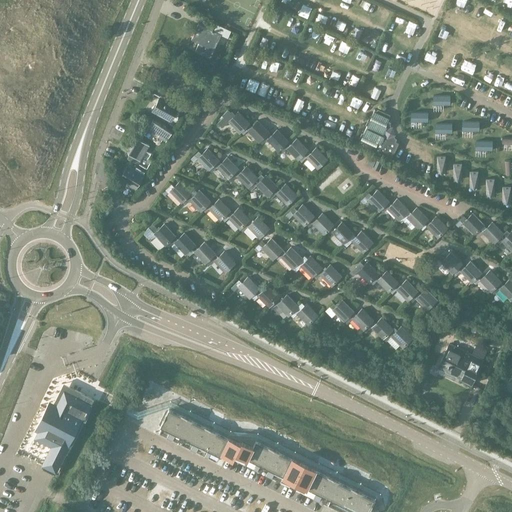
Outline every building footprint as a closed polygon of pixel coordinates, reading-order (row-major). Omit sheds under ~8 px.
[(221,34),(228,37),(231,30),(216,24),(213,30),(198,24),(191,39),(199,42),(195,51),(210,58),(221,34)] [(178,85),(175,92),(185,98),(189,91),(178,85)] [(160,96),(152,110),(170,120),(177,106),(181,108),(178,113),(184,116),(187,111),(189,113),(192,107),(174,96),(171,102),(160,96)] [(224,117),(217,123),(222,128),(229,121),(239,133),(245,127),(249,123),(238,112),(234,116),(228,109),(222,115),(224,117)] [(381,154),(381,155),(390,160),(398,143),(395,141),(396,139),(395,139),(394,135),(387,138),(384,131),(387,126),(386,125),(390,117),(389,116),(390,115),(377,109),(376,111),(374,110),(371,117),(369,115),(365,125),(366,125),(363,133),(361,133),(359,139),(360,139),(358,144),(381,154)] [(153,119),(147,128),(158,135),(157,137),(165,142),(172,131),(168,129),(156,121),(153,119)] [(252,127),(249,123),(245,127),(259,142),(264,137),(269,133),(258,121),(252,127)] [(271,136),(269,133),(264,137),(278,151),(283,146),(288,142),(277,130),(271,136)] [(148,146),(137,139),(128,154),(139,160),(148,146)] [(288,142),(283,146),(297,160),(303,155),(307,151),(308,151),(297,139),(291,145),(288,142)] [(310,154),(307,151),(303,155),(317,169),(327,159),(316,148),(310,154)] [(209,170),(214,164),(218,160),(207,149),(202,154),(199,151),(194,155),(209,170)] [(228,179),(234,173),(238,169),(227,157),(221,163),(218,160),(214,164),(228,179)] [(368,157),(366,164),(374,168),(376,162),(374,161),(375,160),(368,157)] [(136,187),(143,175),(144,172),(139,169),(137,172),(127,166),(120,178),(136,187)] [(238,169),(234,173),(248,188),(257,178),(258,178),(246,166),(241,172),(238,169)] [(257,178),(248,188),(250,190),(256,185),(267,197),(273,191),(277,187),(266,175),(260,181),(257,178)] [(170,191),(181,203),(187,197),(191,193),(181,182),(174,188),(171,184),(165,190),(164,190),(161,193),(164,196),(170,191)] [(285,184),(279,190),(277,187),(273,191),(287,206),(297,196),(285,184)] [(378,211),(384,206),(388,202),(377,190),(372,196),(368,193),(360,201),(363,204),(367,199),(378,211)] [(194,196),(191,193),(187,197),(201,211),(206,206),(211,202),(200,191),(194,196)] [(213,205),(211,202),(206,206),(220,221),(226,215),(230,211),(219,199),(213,205)] [(391,205),(388,202),(384,206),(398,220),(404,215),(408,211),(408,210),(397,199),(391,205)] [(290,212),(304,226),(310,220),(314,217),(303,205),(297,211),(294,208),(290,212)] [(240,229),(245,224),(250,220),(239,208),(233,214),(230,211),(226,215),(240,229)] [(404,215),(398,220),(401,223),(406,217),(418,229),(423,224),(427,219),(416,208),(411,214),(408,211),(404,215)] [(316,220),(314,217),(310,220),(324,235),(329,229),(333,225),(322,214),(316,220)] [(463,217),(459,220),(474,235),(479,229),(483,225),(472,214),(466,220),(463,217)] [(252,223),(250,220),(245,224),(259,238),(270,229),(258,217),(252,223)] [(430,222),(427,219),(423,224),(437,238),(447,228),(436,217),(430,222)] [(336,228),(333,225),(329,229),(343,243),(348,238),(352,234),(342,222),(336,228)] [(493,244),(499,238),(503,234),(492,223),(486,229),(483,225),(479,229),(493,244)] [(175,236),(164,224),(158,230),(153,224),(149,227),(154,233),(165,245),(171,239),(175,236)] [(355,237),(352,234),(348,238),(362,252),(372,242),(361,231),(355,237)] [(503,234),(499,238),(511,252),(511,232),(511,231),(508,235),(505,232),(503,234)] [(178,239),(175,236),(171,239),(185,254),(191,248),(195,245),(184,233),(178,239)] [(278,254),(282,250),(283,250),(271,239),(266,244),(262,241),(258,245),(273,259),(278,254)] [(205,263),(211,258),(215,254),(204,242),(198,248),(195,245),(191,248),(205,263)] [(285,253),(282,250),(278,254),(292,268),(298,263),(301,259),(302,259),(291,247),(285,253)] [(218,257),(215,254),(211,258),(225,272),(235,263),(224,251),(218,257)] [(451,274),(457,268),(461,264),(450,253),(444,258),(441,255),(437,259),(451,274)] [(298,263),(292,268),(296,272),(300,268),(299,268),(301,266),(311,277),(317,272),(321,267),(310,256),(307,259),(304,256),(302,259),(301,259),(298,263)] [(354,269),(349,273),(353,276),(357,272),(368,283),(373,277),(377,273),(367,262),(363,266),(360,262),(358,265),(354,269)] [(471,282),(477,277),(480,274),(481,273),(470,262),(464,267),(461,264),(457,268),(471,282)] [(324,270),(321,267),(317,272),(331,286),(341,276),(329,265),(324,270)] [(380,276),(377,273),(373,277),(387,292),(393,286),(397,282),(386,271),(380,276)] [(483,276),(480,274),(477,277),(491,292),(496,287),(500,282),(489,271),(483,276)] [(255,293),(259,289),(260,289),(248,277),(242,283),(239,280),(235,284),(249,299),(255,293)] [(500,282),(496,287),(510,301),(511,298),(511,283),(508,279),(503,285),(500,282)] [(407,301),(412,295),(416,291),(417,291),(405,280),(400,285),(397,282),(393,286),(407,301)] [(274,302),(278,298),(279,298),(268,286),(262,292),(259,289),(255,293),(269,307),(274,302)] [(419,294),(416,291),(412,295),(426,310),(436,300),(425,288),(419,294)] [(278,298),(274,302),(288,316),(293,310),(297,306),(298,306),(287,295),(281,301),(278,298)] [(343,321),(349,315),(353,311),(342,300),(336,306),(333,303),(329,306),(343,321)] [(300,309),(297,306),(293,310),(307,325),(317,315),(306,304),(300,309)] [(356,314),(353,311),(349,315),(363,330),(368,325),(373,320),(362,309),(356,314)] [(375,323),(373,320),(368,325),(382,339),(388,333),(392,329),(381,317),(375,323)] [(394,327),(392,329),(388,333),(402,348),(412,338),(401,326),(397,330),(394,327)] [(444,375),(453,380),(456,374),(461,377),(460,379),(471,384),(482,360),(471,355),(449,344),(438,365),(447,369),(444,375)] [(471,355),(482,360),(486,351),(475,346),(471,355)] [(50,448),(41,467),(48,471),(59,449),(66,453),(93,399),(71,388),(64,394),(52,412),(46,409),(35,429),(44,433),(44,442),(51,445),(50,447),(50,448)] [(162,420),(159,426),(161,427),(158,433),(216,461),(221,452),(228,438),(228,437),(216,431),(204,425),(192,420),(193,419),(181,413),(180,414),(168,408),(166,413),(165,413),(162,420)] [(228,438),(221,452),(244,464),(244,463),(252,447),(241,442),(240,444),(228,437),(228,438)] [(244,463),(278,480),(280,481),(280,480),(291,458),(279,452),(280,451),(268,446),(256,440),(252,447),(244,463)] [(280,480),(280,481),(303,493),(309,480),(314,469),(291,458),(280,480)] [(314,469),(309,480),(303,493),(341,511),(353,511),(354,511),(355,511),(367,511),(369,511),(372,504),(375,499),(363,493),(363,492),(351,486),(351,487),(339,481),(327,475),(314,469)]
